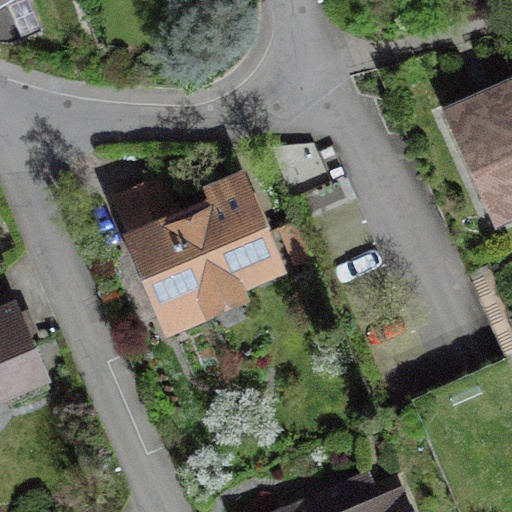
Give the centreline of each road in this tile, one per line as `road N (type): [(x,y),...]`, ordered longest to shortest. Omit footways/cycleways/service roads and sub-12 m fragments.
road 1 (residential): [(150,511),(0,115)]
road 2 (residential): [(0,114),(83,136),(239,128),(301,99),(315,62),(289,0)]
